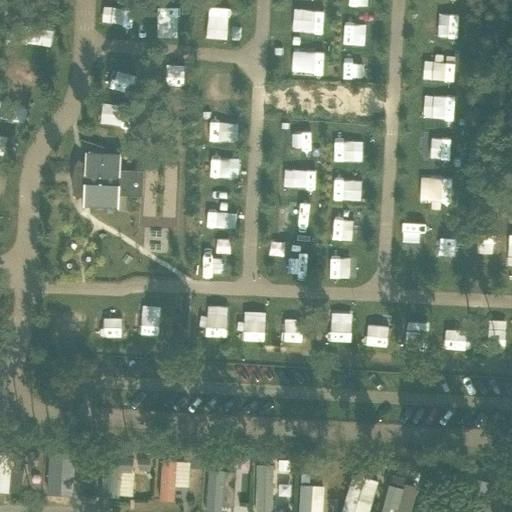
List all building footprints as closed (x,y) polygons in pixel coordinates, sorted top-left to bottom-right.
[(423,61),(423,74),(450,75),(450,62),(423,61)] [(120,65),(117,85),(135,88),(138,68),(120,65)] [(130,110),(109,110),(108,127),(130,128),(130,110)] [(219,131),(219,117),(201,117),(201,131),(219,131)] [(450,158),(451,135),(429,135),(429,157),(450,158)] [(86,149),(85,149),(82,210),(84,210),(84,206),(117,207),(117,212),(119,212),(119,196),(144,197),(144,172),(120,171),(121,150),(120,150),(120,155),(86,153),(86,149)] [(225,266),(225,246),(206,247),(207,266),(225,266)] [(251,325),(269,326),(270,309),(252,308),(251,325)] [(0,490),(25,492),(26,453),(0,451),(0,490)] [(78,453),(50,452),(49,491),(77,491),(78,453)] [(94,455),(81,454),(81,464),(94,465),(94,455)] [(138,471),(151,471),(151,459),(139,458),(138,471)] [(177,485),(189,486),(190,460),(163,458),(161,500),(176,501),(177,485)] [(201,459),(191,459),(191,469),(200,469),(201,459)] [(291,460),(278,460),(278,470),(290,471),(291,460)] [(105,464),(103,493),(131,496),(133,466),(105,464)] [(274,511),(276,464),(257,464),(255,511),(274,511)] [(482,471),(472,468),(469,477),(480,480),(482,471)] [(311,469),(302,469),(301,485),(310,486),(311,469)] [(205,511),(235,511),(235,470),(206,470),(205,511)] [(371,511),(377,478),(349,473),(342,511),(371,511)] [(465,478),(450,474),(446,484),(461,489),(465,478)] [(381,511),(410,511),(417,488),(389,481),(381,511)] [(426,493),(420,511),(450,511),(453,500),(426,493)]
